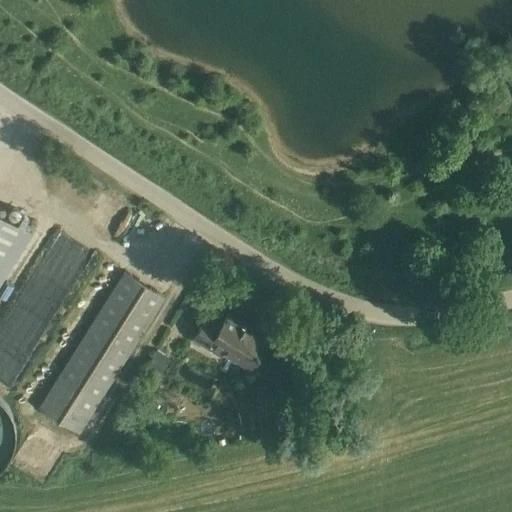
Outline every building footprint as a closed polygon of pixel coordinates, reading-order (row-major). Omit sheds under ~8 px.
[(84,218),(145,253),(162,223),(101,188),(84,218)] [(0,214),(0,283),(31,234),(0,214)] [(125,271),(115,288),(40,406),(79,431),(154,312),(165,295),(125,271)] [(206,318),(196,335),(196,336),(195,338),(221,354),(224,349),(250,365),(268,336),(229,312),(220,326),(206,318)] [(261,353),(254,363),(265,370),(272,359),(261,353)] [(178,436),(191,412),(149,387),(141,401),(169,417),(163,427),(178,436)] [(19,419),(0,395),(0,471),(14,460),(19,419)]
